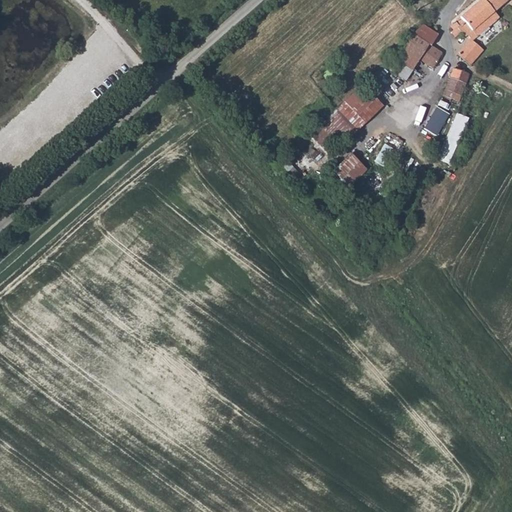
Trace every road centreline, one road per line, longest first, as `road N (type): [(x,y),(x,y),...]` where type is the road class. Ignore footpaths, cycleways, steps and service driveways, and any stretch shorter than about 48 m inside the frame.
road 1 (unclassified): [(0,227),(258,0)]
road 2 (track): [(189,60),(250,119),(326,159),(364,139),(421,89)]
